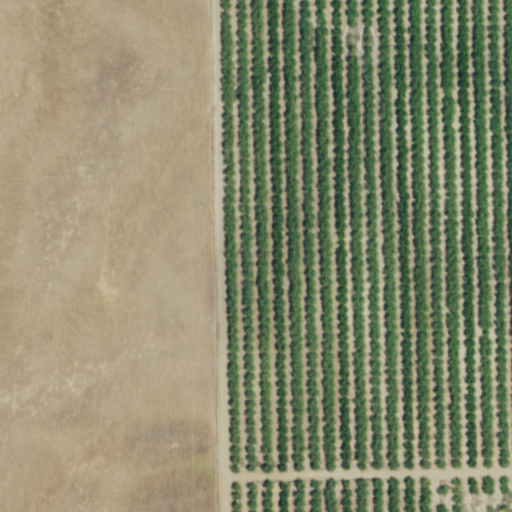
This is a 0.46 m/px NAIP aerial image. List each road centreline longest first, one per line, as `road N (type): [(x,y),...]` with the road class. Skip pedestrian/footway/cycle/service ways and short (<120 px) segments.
road 1 (track): [(224,476),(213,0)]
road 2 (track): [(511,470),(224,476)]
